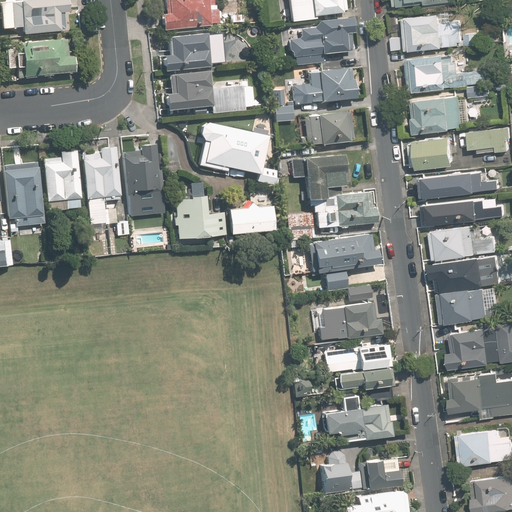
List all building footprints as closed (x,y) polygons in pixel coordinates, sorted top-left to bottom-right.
[(25,32),(62,28),(60,9),(69,8),(67,0),(0,0),(2,25),(24,23),(25,32)] [(215,0),(168,0),(170,14),(163,15),(164,29),(218,23),(215,0)] [(286,0),(290,21),(315,17),(314,15),(340,11),(338,0),(286,0)] [(403,49),(463,43),(461,20),(439,22),(438,12),(400,15),(403,49)] [(316,19),(316,25),(297,27),(298,35),(289,35),(291,56),(293,56),(294,64),(322,62),(321,52),(346,50),(344,32),(352,32),(351,15),(316,19)] [(478,30),(464,31),(465,48),(480,47),(478,30)] [(217,31),(170,36),(172,55),(165,56),(166,69),(220,64),(217,31)] [(66,54),(64,38),(14,42),(17,76),(76,71),(74,53),(66,54)] [(412,56),(416,88),(488,80),(487,68),(459,71),(457,59),(453,60),(453,57),(445,58),(444,53),(412,56)] [(346,79),(345,66),(305,69),(306,83),(291,84),(293,102),(354,97),(352,78),(346,79)] [(210,69),(174,73),(176,94),(166,95),(167,109),(194,107),(194,112),(207,111),(207,106),(210,105),(211,111),(244,108),(242,83),(211,86),(210,69)] [(469,86),(469,95),(490,92),(489,84),(469,86)] [(272,104),(283,103),(281,88),(270,89),(272,104)] [(415,133),(460,128),(457,97),(416,101),(418,116),(413,116),(415,133)] [(272,106),(273,120),(293,118),(292,104),(272,106)] [(346,111),(307,114),(309,143),(348,140),(346,111)] [(262,166),(268,134),(210,122),(206,121),(200,125),(198,132),(202,139),(207,140),(202,161),(257,172),(260,173),(262,166)] [(511,141),(510,125),(468,131),(470,149),(496,145),(497,150),(511,147),(511,141)] [(418,166),(454,162),(451,135),(415,139),(418,166)] [(130,217),(164,213),(157,144),(139,146),(140,156),(123,157),(130,217)] [(60,204),(82,202),(77,147),(61,149),(62,159),(44,161),(48,200),(59,199),(60,204)] [(103,197),(120,196),(115,147),(99,149),(100,158),(82,160),(89,224),(105,222),(103,197)] [(342,184),(340,153),(290,157),(292,176),(303,175),(305,196),(324,194),(323,186),(339,185),(342,184)] [(38,164),(4,167),(9,216),(15,216),(16,222),(44,219),(38,164)] [(277,169),(262,166),(260,173),(257,172),(256,180),(274,184),(277,169)] [(423,176),(425,195),(498,188),(497,178),(483,180),(482,171),(423,176)] [(175,199),(179,237),(225,233),(223,210),(208,211),(206,193),(204,193),(203,180),(190,182),(192,197),(175,199)] [(365,207),(363,191),(311,196),(314,226),(372,221),(371,206),(365,207)] [(503,195),(425,202),(427,220),(504,213),(503,195)] [(223,210),(225,233),(272,228),(269,204),(223,208),(223,210)] [(287,237),(312,235),(310,211),(285,213),(287,237)] [(126,221),(116,222),(117,236),(128,235),(126,221)] [(472,223),(433,229),(438,258),(496,250),(494,235),(474,238),(472,223)] [(314,271),(378,262),(376,248),(369,249),(367,231),(309,239),(314,271)] [(10,237),(0,238),(0,262),(12,262),(10,237)] [(498,253),(433,261),(435,275),(444,274),(446,289),(502,282),(498,253)] [(325,289),(346,286),(344,272),(323,275),(325,289)] [(345,288),(346,299),(370,296),(368,285),(345,288)] [(486,285),(441,290),(444,318),(449,318),(449,320),(490,315),(486,285)] [(318,340),(379,332),(377,316),(370,317),(367,301),(317,308),(320,324),(316,325),(318,340)] [(448,350),(451,367),(511,357),(511,319),(497,322),(497,325),(455,331),(458,349),(448,350)] [(359,338),(360,346),(378,343),(377,335),(359,338)] [(324,371),(388,362),(385,342),(378,343),(360,346),(321,351),(324,371)] [(337,389),(389,382),(387,367),(335,374),(337,389)] [(497,372),(449,378),(453,412),(482,408),(483,415),(511,411),(511,378),(498,380),(497,372)] [(293,394),(307,392),(305,379),(291,381),(293,394)] [(361,400),(391,396),(389,383),(359,387),(361,400)] [(340,439),(389,432),(384,402),(356,406),(355,395),(339,397),(341,409),(320,411),(324,437),(339,434),(340,439)] [(499,428),(457,433),(461,462),(511,456),(511,437),(500,439),(499,428)] [(321,463),(324,491),(349,489),(346,453),(341,448),(332,449),(327,455),(328,462),(321,463)] [(361,468),(363,486),(400,483),(398,457),(360,460),(361,468)] [(363,486),(361,468),(350,469),(352,487),(363,486)] [(511,473),(470,480),(475,511),(511,505),(511,473)] [(405,511),(402,488),(356,494),(357,501),(345,503),(346,511),(405,511)]
